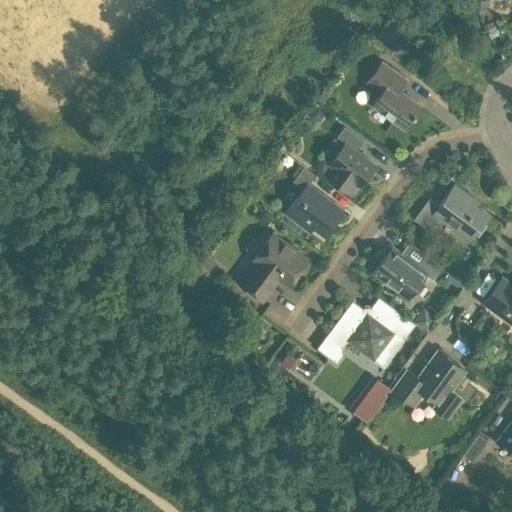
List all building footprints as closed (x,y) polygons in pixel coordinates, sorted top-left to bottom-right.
[(492,21),(485,24),(489,32),(496,29),(492,21)] [(414,112),(419,105),(398,89),(405,79),(381,62),(368,81),(382,91),(373,104),(404,127),(412,115),(413,116),(416,113),(414,112)] [(309,112),(310,117),(314,121),(320,120),(323,115),(322,110),(317,107),(312,108),(309,112)] [(329,164),(332,167),(325,176),(349,193),(356,184),(359,187),(376,164),(357,150),(363,141),(344,127),(337,136),(345,142),(329,164)] [(313,226),(324,234),(342,210),(308,184),(315,175),(303,166),(293,181),(303,188),(286,212),(310,230),(313,226)] [(470,197),(454,185),(439,205),(429,198),(414,219),(428,229),(438,216),(469,239),(487,215),(468,201),(470,197)] [(272,233),(253,258),(256,260),(240,282),(263,299),(278,277),(288,284),(307,258),(272,233)] [(438,266),(419,251),(412,261),(392,246),(373,272),(407,297),(426,272),(431,276),(438,266)] [(197,261),(209,270),(217,260),(204,250),(197,261)] [(195,264),(182,280),(190,286),(202,269),(195,264)] [(459,288),(466,279),(451,268),(444,276),(459,288)] [(511,286),(501,279),(484,302),(511,322),(511,286)] [(352,300),(317,347),(336,362),(342,354),(341,348),(348,339),(364,352),(368,346),(376,344),(390,356),(415,323),(378,296),(370,308),(369,307),(365,307),(363,309),(352,300)] [(413,405),(423,391),(437,402),(433,407),(447,418),(462,398),(449,389),(463,369),(439,351),(419,378),(407,370),(392,390),(413,405)] [(511,365),(511,353),(504,351),(501,362),(511,365)] [(511,419),(497,441),(502,445),(502,446),(504,448),(505,447),(511,451),(511,419)] [(487,439),(478,432),(462,453),(472,460),(487,439)]
